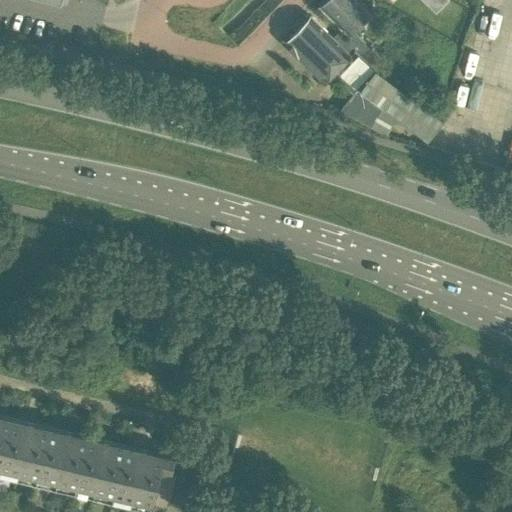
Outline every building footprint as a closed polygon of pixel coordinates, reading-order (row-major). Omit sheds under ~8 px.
[(356,0),(323,0),(319,5),(349,35),(348,43),(375,66),(382,58),(353,30),(370,13),(356,0)] [(425,0),(435,10),(444,0),(425,0)] [(309,14),(284,41),(324,80),(331,72),(349,53),(309,14)] [(349,53),(331,72),(355,93),(375,67),(355,50),(351,55),(349,53)] [(397,116),(414,128),(427,138),(443,118),(430,108),(399,85),(375,67),(355,93),(342,110),(371,125),(386,134),(397,116)] [(0,465),(168,506),(176,473),(170,472),(174,454),(162,451),(160,457),(0,418),(0,465)]
